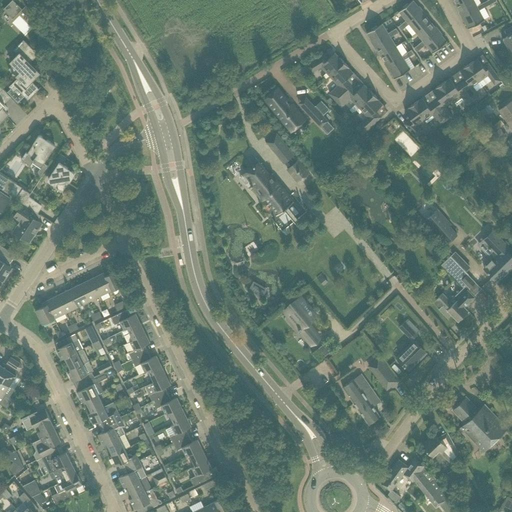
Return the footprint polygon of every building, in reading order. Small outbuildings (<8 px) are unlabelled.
[(9,0),(3,7),(13,16),(22,7),(15,0),(9,0)] [(407,22),(421,11),(413,0),(408,4),(407,3),(403,7),(403,8),(399,12),(405,19),(406,20),(407,22)] [(464,0),(456,5),(462,17),(478,8),(479,10),(488,5),(486,1),(477,6),(473,0),(464,0)] [(478,8),(462,17),(468,29),(474,26),(479,24),(479,23),(484,20),(479,10),(478,8)] [(409,24),(416,32),(430,21),(421,11),(407,22),(406,20),(402,23),(403,25),(405,27),(409,24)] [(416,32),(423,41),(424,43),(438,31),(430,21),(416,32)] [(366,33),(373,44),(389,35),(390,37),(394,35),(392,31),(388,33),(382,24),(377,27),(376,26),(371,29),(372,30),(366,33)] [(511,25),(505,30),(508,36),(503,39),(511,54),(511,25)] [(418,44),(421,48),(426,44),(433,53),(437,49),(438,50),(442,46),(442,45),(447,42),(438,31),(424,43),(423,41),(418,44)] [(373,44),(380,56),(396,46),(390,37),(389,35),(373,44)] [(17,78),(9,87),(10,88),(7,92),(18,102),(22,98),(21,97),(23,95),(28,100),(39,89),(32,82),(41,73),(29,61),(37,53),(23,40),(13,50),(17,54),(14,58),(17,61),(8,69),(17,78)] [(380,56),(388,67),(403,58),(404,60),(409,57),(408,55),(406,53),(401,56),(396,46),(380,56)] [(327,79),(330,76),(344,62),(340,57),(339,58),(334,53),(328,59),(323,55),(306,65),(310,73),(321,67),(326,73),(323,75),(327,79)] [(403,58),(388,67),(395,79),(400,76),(405,73),(405,72),(410,69),(405,61),(404,60),(403,58)] [(474,60),(468,64),(480,81),(488,75),(495,85),(501,80),(488,62),(483,66),(477,59),(474,61),(474,60)] [(329,93),(335,100),(351,85),(346,79),(353,73),(348,68),(349,67),(344,62),(330,76),(338,85),(329,93)] [(465,79),(460,82),(473,100),(479,96),(472,86),(480,81),(468,64),(463,68),(463,69),(460,71),(465,79)] [(473,100),(460,82),(455,86),(450,78),(446,81),(446,80),(441,84),(452,100),(456,106),(464,100),(467,105),(473,100)] [(438,98),(433,102),(445,120),(451,116),(444,106),(452,100),(441,84),(435,88),(436,88),(432,91),(438,98)] [(350,99),(359,108),(373,94),(369,89),(368,90),(364,85),(357,91),(351,85),(335,100),(341,107),(350,99)] [(0,122),(8,114),(4,110),(7,108),(0,100),(0,90),(2,88),(0,86),(0,122)] [(306,120),(292,103),(289,105),(286,101),(287,100),(278,88),(265,99),(291,132),(306,120)] [(373,94),(359,108),(367,117),(356,128),(362,134),(381,117),(375,111),(382,105),(378,99),(373,94)] [(418,100),(413,104),(425,120),(432,115),(439,124),(445,120),(433,102),(427,106),(422,98),(419,100),(418,100)] [(511,100),(498,111),(507,123),(511,119),(511,100)] [(425,120),(413,104),(408,108),(405,111),(408,116),(406,118),(408,120),(404,124),(416,137),(422,131),(417,126),(425,120)] [(324,117),(313,105),(306,111),(317,123),(324,117)] [(501,120),(493,126),(496,130),(499,128),(504,125),(501,120)] [(496,130),(495,132),(500,139),(505,135),(499,128),(496,130)] [(288,147),(276,132),(265,141),(277,156),(288,147)] [(353,134),(348,138),(353,142),(357,138),(353,134)] [(41,167),(36,174),(42,177),(48,167),(43,164),(45,161),(51,153),(50,152),(55,146),(50,142),(41,136),(41,135),(40,135),(39,135),(39,136),(38,136),(37,137),(37,138),(27,153),(26,152),(21,159),(31,166),(34,162),(41,167)] [(422,135),(418,138),(421,143),(426,140),(422,135)] [(293,201),(276,180),(274,181),(254,156),(246,162),(251,168),(245,173),(253,183),(250,185),(262,200),(265,198),(278,214),(283,209),(282,207),(285,205),(286,207),(293,201)] [(293,176),(304,167),(298,160),(295,163),(294,162),(290,165),(291,166),(287,169),(293,176)] [(57,189),(58,190),(58,189),(59,190),(59,189),(63,191),(73,177),(73,176),(74,176),(74,175),(75,175),(75,174),(74,173),(74,172),(64,166),(59,163),(55,170),(54,169),(49,178),(47,181),(58,188),(57,189)] [(1,189),(24,204),(29,197),(30,194),(26,191),(27,191),(8,178),(1,189)] [(0,210),(1,211),(10,199),(0,191),(0,210)] [(29,197),(24,204),(38,213),(42,206),(29,197)] [(20,221),(13,231),(21,237),(30,242),(42,224),(28,214),(31,209),(23,203),(19,208),(18,208),(13,216),(20,221)] [(436,211),(427,219),(448,243),(457,235),(455,233),(457,231),(451,224),(448,225),(447,224),(449,222),(438,209),(436,211)] [(494,231),(484,241),(489,246),(488,247),(490,249),(491,248),(498,255),(484,268),(497,281),(510,267),(511,265),(511,253),(511,252),(511,249),(508,245),(511,243),(506,238),(503,240),(500,237),(502,235),(496,229),(494,231)] [(11,259),(0,251),(0,284),(2,281),(4,282),(13,268),(8,265),(11,259)] [(452,254),(450,256),(454,261),(455,262),(456,262),(458,260),(452,254)] [(458,273),(456,275),(469,289),(475,283),(456,262),(455,262),(454,261),(450,265),(458,273)] [(105,276),(113,290),(124,285),(124,283),(123,283),(118,272),(117,270),(116,270),(116,271),(110,274),(105,276)] [(104,273),(92,278),(101,296),(112,290),(112,291),(113,290),(104,273)] [(92,278),(81,284),(89,301),(101,296),(92,278)] [(262,294),(265,287),(251,281),(248,287),(262,294)] [(81,284),(69,290),(78,307),(89,301),(81,284)] [(69,290),(57,295),(66,313),(78,307),(69,290)] [(468,311),(464,307),(474,297),(467,290),(457,300),(453,304),(442,293),(432,302),(449,319),(452,315),(458,321),(468,311)] [(48,304),(54,318),(66,313),(57,295),(45,301),(47,305),(48,304)] [(286,311),(296,323),(294,325),(311,345),(320,338),(306,322),(315,314),(301,298),(286,311)] [(47,305),(45,301),(41,303),(43,307),(36,310),(35,310),(36,312),(42,323),(42,325),(43,325),(55,319),(54,318),(48,304),(47,305)] [(124,330),(127,328),(140,322),(139,321),(135,313),(130,316),(127,309),(118,314),(111,317),(114,324),(120,322),(123,328),(124,330)] [(127,328),(133,340),(145,334),(140,322),(127,328)] [(399,327),(411,339),(416,334),(404,322),(399,327)] [(128,352),(132,359),(147,351),(144,345),(150,342),(146,335),(145,334),(133,340),(130,341),(130,342),(134,350),(128,352)] [(91,337),(93,343),(99,340),(96,335),(91,337)] [(82,348),(78,339),(56,349),(61,359),(65,358),(64,357),(77,351),(82,348)] [(99,340),(93,343),(96,349),(101,346),(99,340)] [(397,358),(409,370),(426,353),(414,341),(397,358)] [(65,358),(70,369),(70,370),(83,364),(89,361),(82,348),(77,351),(64,357),(65,358)] [(145,372),(148,370),(160,364),(160,363),(156,355),(151,358),(147,351),(132,359),(135,366),(141,364),(144,371),(145,372)] [(0,379),(9,386),(16,375),(22,367),(20,363),(11,357),(6,364),(3,362),(1,365),(0,364),(0,379)] [(391,373),(380,358),(374,363),(380,371),(377,374),(382,380),(385,377),(391,373)] [(97,367),(101,374),(112,368),(109,361),(97,367)] [(70,370),(70,369),(67,371),(72,381),(81,377),(88,374),(83,364),(70,370)] [(148,370),(154,382),(166,376),(160,364),(148,370)] [(502,364),(495,371),(499,375),(506,369),(502,364)] [(82,402),(85,400),(97,394),(103,391),(100,386),(98,382),(103,379),(100,373),(88,379),(91,385),(77,392),(82,402)] [(373,406),(381,401),(361,373),(342,387),(368,424),(380,416),(373,406)] [(397,380),(391,373),(385,377),(391,385),(397,380)] [(149,394),(152,401),(168,393),(165,387),(170,384),(167,377),(166,376),(154,382),(150,383),(151,385),(154,392),(149,394)] [(0,403),(0,404),(3,406),(6,408),(12,401),(9,397),(14,389),(9,386),(0,379),(0,403)] [(114,386),(117,391),(122,388),(120,383),(114,386)] [(165,414),(169,412),(181,406),(180,405),(177,397),(171,400),(168,393),(152,401),(156,408),(161,406),(165,413),(165,414)] [(85,400),(91,412),(104,406),(97,394),(85,400)] [(465,422),(460,427),(483,452),(508,429),(484,404),(478,410),(473,404),(466,397),(453,409),(460,417),(465,422)] [(91,412),(88,414),(93,424),(97,422),(100,427),(120,417),(117,411),(108,415),(104,406),(91,412)] [(169,412),(174,424),(186,418),(181,406),(169,412)] [(50,419),(45,409),(38,412),(35,407),(19,415),(22,420),(23,420),(28,429),(34,426),(34,427),(38,425),(38,424),(50,419)] [(106,443),(118,437),(124,434),(121,427),(125,426),(120,417),(100,427),(102,432),(98,434),(103,445),(106,443)] [(169,436),(173,443),(189,436),(186,429),(191,426),(186,418),(174,424),(171,425),(171,426),(166,429),(169,436)] [(37,432),(40,439),(56,431),(50,419),(38,424),(38,425),(41,430),(37,432)] [(36,460),(37,460),(58,449),(55,444),(61,441),(56,431),(40,439),(32,443),(36,450),(33,454),(36,460)] [(139,435),(142,440),(147,438),(144,432),(139,435)] [(421,446),(428,453),(432,456),(438,450),(442,454),(446,450),(453,458),(458,454),(447,432),(438,437),(434,434),(421,446)] [(163,433),(154,437),(156,441),(159,439),(164,436),(163,433)] [(186,456),(189,454),(202,448),(201,447),(197,439),(192,442),(189,436),(173,443),(176,450),(182,448),(185,455),(186,456)] [(106,443),(112,455),(125,449),(118,437),(106,443)] [(147,438),(142,440),(146,448),(151,445),(147,438)] [(189,454),(195,466),(207,460),(202,448),(189,454)] [(55,470),(71,462),(66,452),(60,455),(58,449),(37,460),(40,468),(45,465),(49,473),(55,470)] [(123,468),(138,461),(135,456),(129,459),(125,449),(112,455),(109,456),(114,467),(119,464),(121,469),(123,468)] [(12,452),(9,457),(14,461),(23,467),(15,451),(12,452)] [(391,491),(392,490),(403,474),(413,481),(414,480),(436,507),(447,498),(424,465),(414,458),(408,467),(398,460),(381,484),(391,491)] [(207,460),(195,466),(191,467),(192,469),(196,476),(190,478),(194,486),(201,482),(210,478),(206,471),(211,468),(208,461),(207,460)] [(23,467),(14,461),(10,466),(11,471),(14,475),(23,467)] [(145,477),(138,461),(123,468),(121,469),(124,474),(119,477),(124,487),(127,485),(139,479),(145,477)] [(58,484),(61,482),(77,474),(71,462),(55,470),(58,476),(54,477),(58,484)] [(153,476),(158,486),(162,483),(167,481),(168,481),(165,475),(163,471),(153,476)] [(77,474),(61,482),(62,483),(66,492),(55,497),(58,503),(79,493),(76,487),(82,484),(77,474)] [(127,485),(133,497),(133,498),(145,491),(151,489),(145,477),(139,479),(127,485)] [(23,486),(32,496),(39,493),(33,480),(23,486)] [(0,492),(7,499),(11,495),(5,488),(0,492)] [(167,493),(170,498),(175,496),(172,490),(167,493)] [(157,498),(150,501),(145,491),(133,498),(133,497),(130,499),(135,509),(143,505),(145,511),(159,504),(157,498)] [(27,507),(21,511),(33,511),(38,508),(24,492),(19,497),(27,507)] [(39,493),(32,496),(38,504),(46,500),(40,493),(39,493)] [(215,501),(220,511),(229,511),(234,510),(234,508),(233,508),(228,497),(228,496),(227,495),(226,495),(215,501)] [(220,511),(215,501),(204,507),(206,511),(220,511)]
